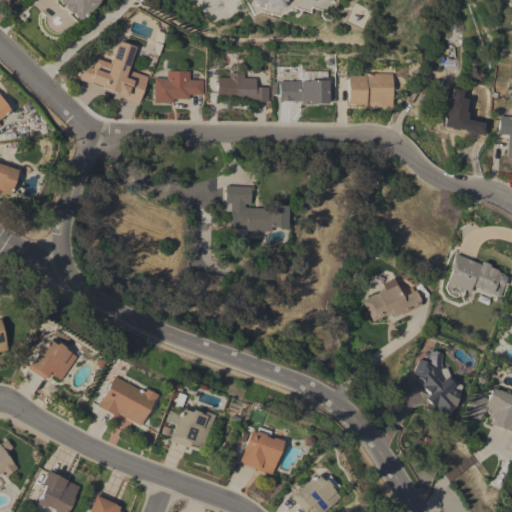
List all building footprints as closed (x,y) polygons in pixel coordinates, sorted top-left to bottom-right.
[(98,0),(98,1),(98,2),(87,14),(86,13),(79,20),(77,18),(76,18),(72,15),(73,13),(72,12),(70,14),(62,7),(64,5),(63,4),(62,4),(58,1),(58,0),(57,0),(56,1),(55,0),(98,0)] [(285,0),(284,5),(280,8),(272,6),(269,8),(264,6),(263,3),(255,6),(254,3),(252,2),(250,0),(285,0)] [(464,30),(455,32),(451,14),(460,12),(464,30)] [(110,67),(113,61),(122,64),(120,71),(143,80),(140,86),(142,86),(137,99),(109,88),(108,91),(94,86),(95,84),(82,78),(89,59),(110,67)] [(153,78),(166,78),(166,70),(189,71),(189,79),(202,80),(201,95),(188,95),(188,99),(172,99),(172,103),(152,102),(153,78)] [(277,81),(300,81),(300,71),(326,71),(326,103),(299,103),(299,101),(277,101),(277,81)] [(228,77),(228,73),(243,73),(243,78),(255,78),(255,87),(267,87),(267,102),(252,101),(252,99),(225,99),(225,96),(216,96),(216,77),(228,77)] [(347,75),(363,75),(363,73),(391,73),(391,107),(362,107),(362,104),(347,104),(347,75)] [(470,116),(483,117),(481,133),(439,128),(443,88),(472,91),(470,116)] [(0,98),(9,111),(0,117),(0,98)] [(511,157),(505,157),(506,139),(495,138),(496,131),(497,131),(498,116),(511,117),(511,157)] [(0,164),(16,170),(8,195),(0,193),(0,164)] [(229,203),(223,203),(224,185),(250,186),(249,204),(243,204),(243,207),(267,208),(267,204),(286,205),(285,228),(269,227),(269,231),(244,230),(244,226),(228,225),(229,203)] [(505,277),(502,284),(503,285),(498,297),(472,286),(470,292),(445,282),(450,269),(448,269),(454,254),(479,264),(480,261),(489,265),(488,267),(497,270),(496,272),(503,274),(503,276),(505,277)] [(222,276),(219,293),(202,290),(204,273),(222,276)] [(382,288),(380,284),(391,278),(401,297),(414,290),(421,305),(401,315),(400,313),(395,316),(392,315),(390,312),(371,322),(361,301),(371,296),(371,295),(374,293),(375,294),(378,292),(379,290),(382,288)] [(58,380),(49,374),(50,373),(49,371),(43,379),(26,368),(39,348),(40,348),(46,339),(47,340),(49,338),(62,347),(62,349),(74,357),(58,380)] [(455,398),(459,400),(456,407),(452,406),(450,412),(448,414),(449,415),(445,420),(441,416),(436,416),(433,413),(431,415),(424,407),(428,403),(423,398),(428,394),(421,386),(416,380),(417,376),(412,374),(417,359),(428,364),(428,361),(428,358),(429,350),(441,354),(440,359),(440,364),(440,367),(440,369),(446,368),(446,371),(447,373),(448,376),(449,378),(453,381),(455,383),(460,386),(455,398)] [(141,391),(143,388),(156,395),(139,426),(119,415),(121,412),(117,410),(114,416),(95,406),(98,400),(99,401),(113,376),(141,391)] [(486,399),(491,388),(497,391),(498,390),(511,395),(511,432),(505,429),(504,430),(488,423),(489,420),(490,421),(491,419),(488,417),(489,413),(483,410),(482,413),(481,413),(478,420),(463,413),(468,401),(470,402),(472,397),(470,396),(472,391),(480,394),(481,396),(486,399)] [(201,448),(189,444),(189,445),(188,445),(187,448),(168,441),(176,418),(177,419),(180,409),(189,412),(190,410),(197,412),(197,414),(202,415),(203,412),(212,415),(201,448)] [(237,463),(248,431),(252,433),(253,431),(263,434),(262,436),(270,439),(271,437),(281,441),(269,474),(237,463)] [(0,441),(4,439),(10,448),(4,452),(15,468),(3,477),(1,474),(0,474),(0,441)] [(54,511),(52,511),(53,510),(46,506),(45,508),(35,503),(44,486),(40,484),(48,469),(66,478),(65,480),(77,486),(71,498),(72,498),(66,511),(65,510),(64,511),(54,511)] [(322,511),(311,511),(309,510),(312,508),(310,506),(306,510),(305,509),(303,511),(290,497),(307,480),(308,482),(315,474),(316,475),(318,474),(323,480),(328,476),(337,486),(332,491),(338,497),(322,511)] [(87,511),(96,492),(114,501),(113,504),(118,507),(116,511),(118,511),(87,511)]
